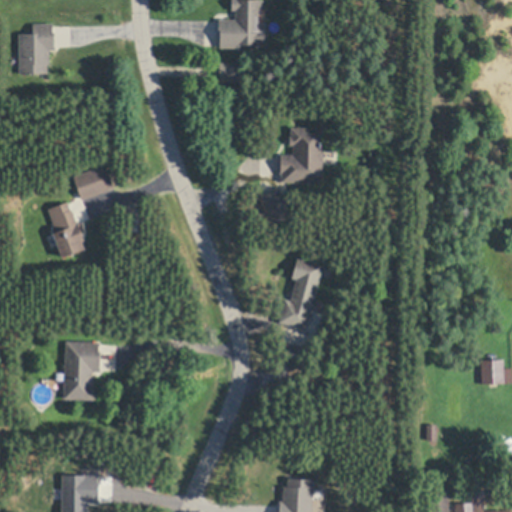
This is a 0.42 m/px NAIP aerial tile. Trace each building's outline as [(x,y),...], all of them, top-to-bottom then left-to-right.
[(262,0),(262,9),(259,9),(259,21),(261,21),(261,29),(267,29),(267,47),(221,47),(221,30),(220,30),(220,19),(236,19),(236,9),(233,9),(233,0),(262,0)] [(47,71),(20,71),(20,33),(34,33),(34,23),(54,22),(55,48),(49,48),(50,64),(47,64),(47,71)] [(242,64),(241,82),(220,82),(220,63),(242,64)] [(324,151),(323,182),(281,182),(281,156),(294,156),(294,145),(291,145),(291,129),(321,129),(321,151),(324,151)] [(114,189),(83,200),(75,177),(107,166),(114,189)] [(291,219),(271,227),(260,197),(280,189),(291,219)] [(67,201),(70,210),(72,209),(77,223),(78,223),(84,239),(82,240),(86,251),(62,259),(54,235),(58,234),(48,207),(67,201)] [(317,301),(314,313),(312,312),(307,330),(280,323),(286,301),(292,303),(298,280),(293,279),(298,260),(324,267),(315,301),(317,301)] [(102,340),(101,368),(94,368),(93,397),(66,396),(68,339),(102,340)] [(503,383),(502,360),(480,360),(481,384),(503,383)] [(437,440),(427,440),(427,424),(437,424),(437,440)] [(59,511),(85,511),(86,504),(97,504),(96,475),(59,475),(59,511)] [(314,481),(311,511),(280,511),(281,501),(283,502),(284,487),(288,487),(289,479),(314,481)] [(448,511),(429,511),(429,490),(447,489),(448,511)] [(473,501),(473,510),(511,508),(511,511),(455,511),(455,501),(473,501)]
